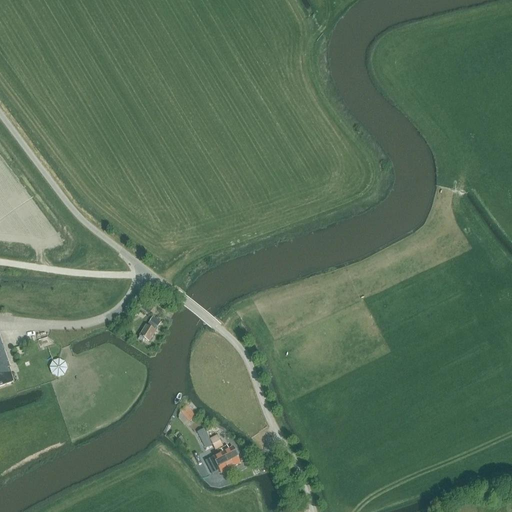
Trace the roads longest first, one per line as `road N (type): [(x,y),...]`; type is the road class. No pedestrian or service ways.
road 1 (unclassified): [(313,511),(245,356),(149,274)]
road 2 (unclassified): [(149,274),(71,210),(0,115)]
road 3 (unclassified): [(0,262),(149,274)]
